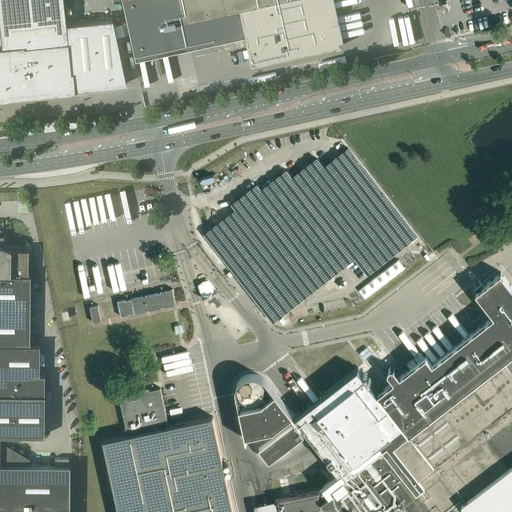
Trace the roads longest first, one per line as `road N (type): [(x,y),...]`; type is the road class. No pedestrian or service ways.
road 1 (primary): [(511,43),(147,123),(0,145)]
road 2 (primary): [(0,171),(511,70)]
road 3 (unknown): [(281,342),(283,395),(227,430)]
